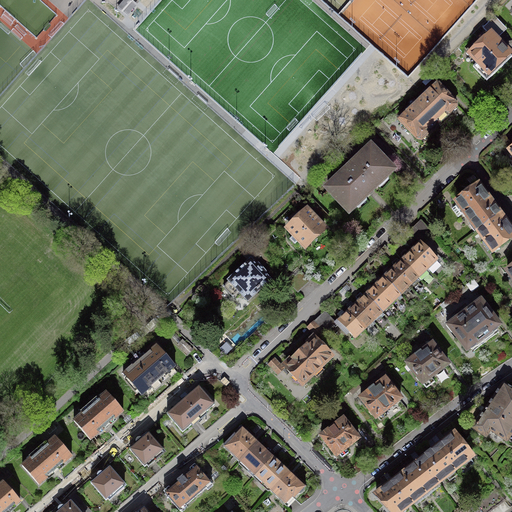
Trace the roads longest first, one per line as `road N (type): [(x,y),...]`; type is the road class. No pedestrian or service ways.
road 1 (residential): [(234,379),(469,155)]
road 2 (residential): [(36,511),(213,358),(234,379)]
road 3 (residential): [(344,488),(511,365)]
road 4 (residential): [(121,511),(253,398)]
road 5 (residential): [(253,398),(344,488)]
